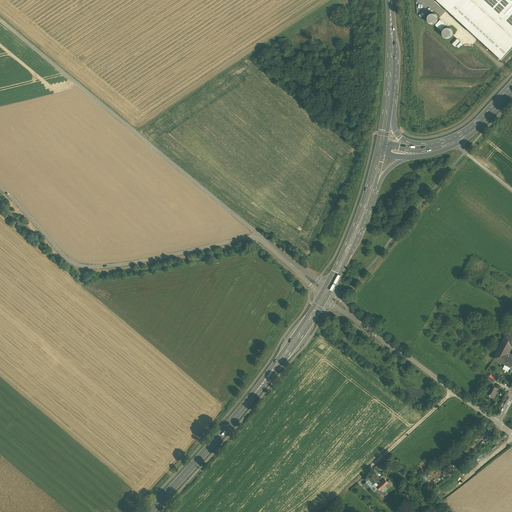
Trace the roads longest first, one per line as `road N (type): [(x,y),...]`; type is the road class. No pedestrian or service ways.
road 1 (tertiary): [(258,235),(0,20)]
road 2 (tertiary): [(0,188),(79,265),(144,261),(258,235)]
road 3 (primary): [(149,511),(249,399),(325,292)]
road 4 (track): [(135,132),(335,0)]
road 5 (residential): [(453,391),(321,511)]
road 6 (tertiary): [(453,391),(325,292)]
